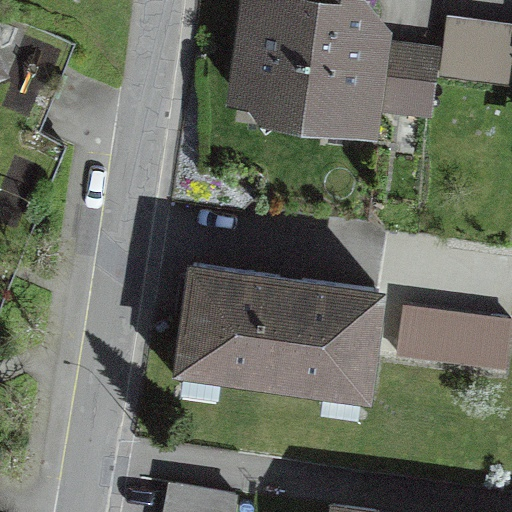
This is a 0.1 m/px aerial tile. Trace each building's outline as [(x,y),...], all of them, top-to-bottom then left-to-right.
[(427,108),(435,51),(377,43),(379,24),(368,22),(369,10),(365,1),(363,0),(316,0),(315,1),(310,0),(251,0),(244,52),(267,82),(264,107),(366,121),(369,100),(427,108)] [(0,302),(62,142),(36,131),(71,42),(0,13),(0,302)] [(511,22),(447,14),(440,71),(511,80),(511,22)] [(369,208),(377,150),(266,134),(258,193),(369,208)] [(195,264),(182,359),(363,384),(376,289),(195,264)] [(511,299),(404,295),(402,351),(511,355),(511,299)] [(0,410),(0,440),(10,414),(0,410)] [(175,484),(169,511),(231,511),(235,492),(175,484)] [(378,511),(378,510),(333,503),(332,511),(378,511)]
